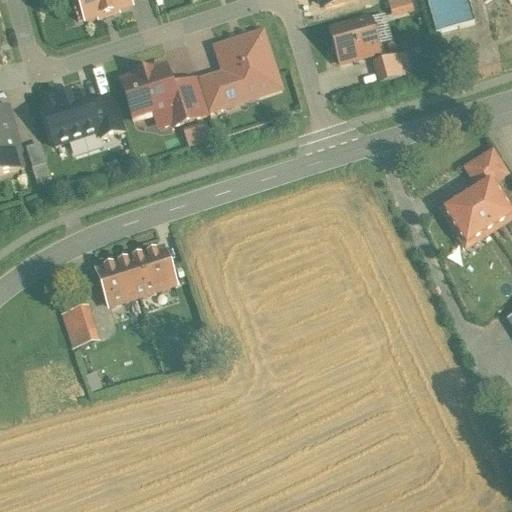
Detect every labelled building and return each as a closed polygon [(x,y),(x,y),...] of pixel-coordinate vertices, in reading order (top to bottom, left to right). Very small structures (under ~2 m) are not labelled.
[(133,11),(130,0),(76,0),(85,26),(133,11)] [(467,0),(426,0),(437,37),(475,26),(467,0)] [(372,20),(331,31),(341,68),(382,57),(372,20)] [(232,95),(276,81),(261,37),(217,52),(225,76),(232,95)] [(135,125),(152,119),(178,110),(172,92),(165,71),(122,85),(135,125)] [(279,93),(276,81),(232,95),(225,76),(199,85),(209,116),(279,93)] [(178,110),(152,119),(156,131),(172,125),(174,129),(209,118),(209,116),(199,85),(198,83),(172,92),(178,110)] [(87,97),(42,111),(55,151),(98,137),(99,137),(91,110),(87,97)] [(99,137),(98,137),(101,143),(126,135),(115,103),(91,110),(99,137)] [(0,177),(21,171),(12,140),(16,139),(7,110),(0,112),(0,177)] [(26,151),(32,171),(47,166),(40,146),(26,151)] [(493,157),(467,173),(479,191),(491,183),(494,187),(507,179),(493,157)] [(32,171),(31,171),(36,187),(51,182),(47,166),(32,171)] [(479,191),(443,214),(452,228),(451,232),(457,240),(460,241),(467,252),(511,222),(511,216),(494,187),(491,183),(479,191)] [(164,254),(99,275),(111,310),(175,289),(164,254)] [(87,309),(64,318),(75,352),(98,344),(87,309)] [(511,411),(498,418),(511,447),(511,411)]
